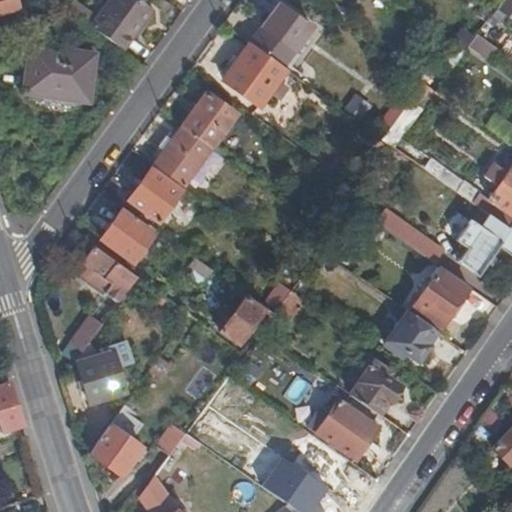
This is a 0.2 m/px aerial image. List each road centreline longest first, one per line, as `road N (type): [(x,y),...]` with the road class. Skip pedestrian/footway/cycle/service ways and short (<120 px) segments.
road 1 (residential): [(214,0),(55,226),(2,271)]
road 2 (secondary): [(2,271),(77,511)]
road 3 (residential): [(511,330),(386,511)]
